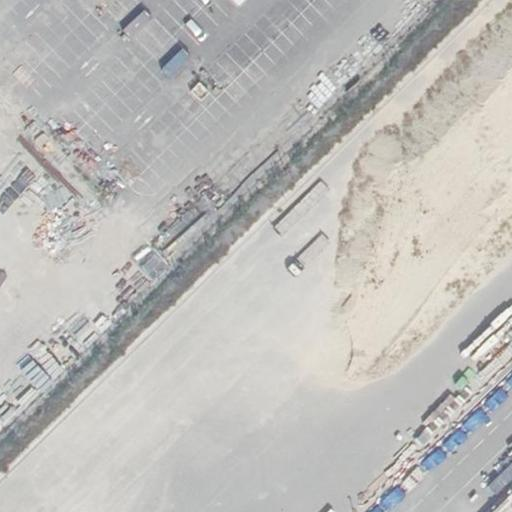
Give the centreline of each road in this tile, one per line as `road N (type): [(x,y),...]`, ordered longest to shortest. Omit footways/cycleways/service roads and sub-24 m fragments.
road 1 (unknown): [(0,236),(69,280),(79,306),(0,406)]
road 2 (unknown): [(303,0),(205,99)]
